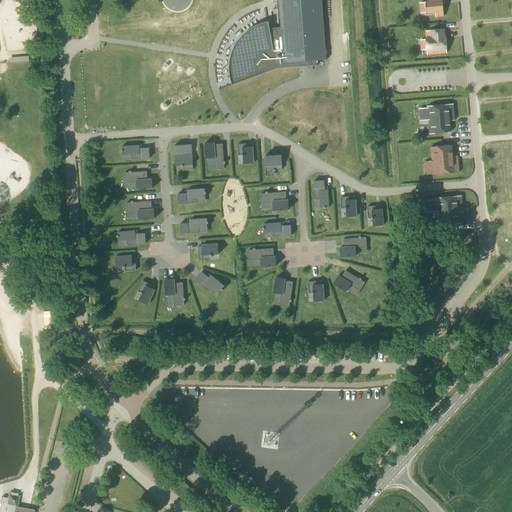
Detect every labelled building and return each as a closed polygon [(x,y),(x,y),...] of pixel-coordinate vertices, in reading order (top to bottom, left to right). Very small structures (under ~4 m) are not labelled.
[(163,0),(164,1),(162,3),(168,9),(172,12),(178,12),(183,11),(188,8),(191,4),(192,0),(163,0)] [(266,20),(262,21),(257,23),(252,26),(247,29),(243,33),(240,36),(238,39),(237,41),(235,43),(235,45),(233,47),(232,50),(231,52),(231,54),(230,57),(230,59),(229,62),(229,64),(229,67),(229,69),(230,72),(230,74),(231,77),(232,84),(232,85),(240,82),(260,75),(273,70),(277,69),(300,67),(300,66),(303,66),(316,65),(316,66),(317,66),(317,60),(327,59),(322,0),(278,0),(281,27),(279,27),(270,27),(269,20),(266,20)] [(425,2),(427,14),(435,13),(436,17),(444,16),(442,0),(429,0),(429,1),(425,2)] [(426,38),(427,55),(447,53),(445,37),(444,37),(444,30),(425,31),(426,38)] [(138,60),(87,63),(88,78),(114,76),(116,111),(141,110),(138,60)] [(427,106),(429,134),(450,132),(449,116),(454,115),(453,104),(427,106)] [(214,158),(214,169),(224,169),(224,164),(225,164),(225,162),(224,162),(222,144),(214,144),(214,143),(204,144),(205,159),(214,158)] [(243,157),(244,164),(254,163),(253,147),(251,147),(251,143),(238,144),(238,148),(242,148),(243,154),(241,154),(242,157),(243,157)] [(174,146),(175,166),(181,165),(181,167),(183,167),(183,165),(192,165),(191,144),(174,146)] [(452,145),(431,147),(433,175),(459,173),(458,161),(453,162),(452,145)] [(132,155),(132,160),(150,158),(149,148),(139,149),(139,146),(122,147),(122,150),(121,150),(121,152),(122,152),(122,156),(132,155)] [(265,156),(266,171),(272,170),(272,172),(275,172),(275,170),(282,170),(281,152),(273,153),(274,156),(265,156)] [(125,183),(136,182),(136,190),(152,189),(151,179),(147,179),(147,171),(131,172),(131,171),(129,171),(129,173),(124,173),(125,183)] [(319,199),(320,208),(324,208),(324,209),(326,209),(325,208),(329,207),(328,191),(324,191),(324,181),(313,181),(315,199),(319,199)] [(188,193),(178,194),(178,204),(196,203),(196,198),(205,198),(205,194),(206,194),(206,192),(205,192),(204,189),(188,190),(188,193)] [(265,193),(261,194),(261,203),(272,203),(273,211),(288,210),(288,200),(286,200),(286,192),(268,193),(267,192),(265,192),(265,193)] [(341,197),(341,201),(345,201),(346,207),(344,207),(344,210),(346,210),(346,217),(356,216),(355,200),(354,200),(354,196),(341,197)] [(435,198),(438,226),(459,224),(457,208),(462,207),(461,196),(435,198)] [(152,209),(151,201),(133,202),(133,201),(131,201),(131,202),(126,203),(127,213),(138,212),(139,220),(154,219),(153,209),(152,209)] [(372,219),(373,226),(383,225),(382,209),(381,209),(381,206),(367,207),(367,210),(372,210),(372,217),(371,217),(371,219),(372,219)] [(207,219),(190,220),(190,223),(180,224),(180,234),(198,233),(198,228),(207,227),(207,224),(208,224),(208,222),(207,222),(207,219)] [(280,223),(263,224),(263,227),(262,227),(262,229),(264,229),(264,233),(273,232),(273,237),(291,236),(291,225),(280,226),(280,223)] [(118,238),(118,241),(127,241),(128,245),(146,244),(145,234),(135,234),(134,231),(118,232),(118,236),(117,236),(117,238),(118,238)] [(340,247),(341,257),(356,256),(355,248),(367,247),(366,237),(361,237),(361,236),(359,236),(359,238),(343,239),(344,247),(340,247)] [(201,246),(198,247),(199,260),(203,260),(202,255),(209,255),(209,256),(212,256),(212,255),(218,254),(218,244),(201,245),(201,246)] [(253,250),(248,250),(249,260),(260,259),(260,268),(276,267),(275,257),(274,257),(273,249),(255,250),(255,248),(253,249),(253,250)] [(132,256),(115,257),(116,267),(123,267),(123,268),(125,268),(125,267),(132,266),(132,271),(136,271),(135,257),(132,257),(132,256)] [(359,279),(345,270),(341,278),(338,275),(333,284),(346,292),(350,285),(360,291),(365,282),(361,280),(361,279),(360,278),(359,279)] [(201,272),(195,280),(209,291),(212,288),(219,293),(221,291),(222,291),(223,290),(222,289),(225,286),(211,276),(209,279),(201,272)] [(285,279),(275,278),(273,293),(281,294),(280,305),(289,307),(290,302),(291,302),(292,300),(290,300),(293,282),(285,281),(285,279)] [(174,280),(164,280),(165,296),(174,295),(175,306),(184,305),(184,301),(185,301),(185,298),(184,298),(183,283),(174,283),(174,280)] [(141,295),(138,301),(148,305),(154,290),(153,289),(155,286),(142,281),(141,285),(145,286),(142,292),(141,292),(140,294),(141,295)] [(321,281),(308,282),(308,286),(313,285),(313,292),(312,292),(312,294),(313,294),(314,301),(324,301),(323,284),(322,284),(321,281)] [(19,498),(17,496),(10,494),(8,496),(8,498),(2,497),(0,506),(0,511),(11,511),(13,506),(15,506),(18,505),(19,498)]
